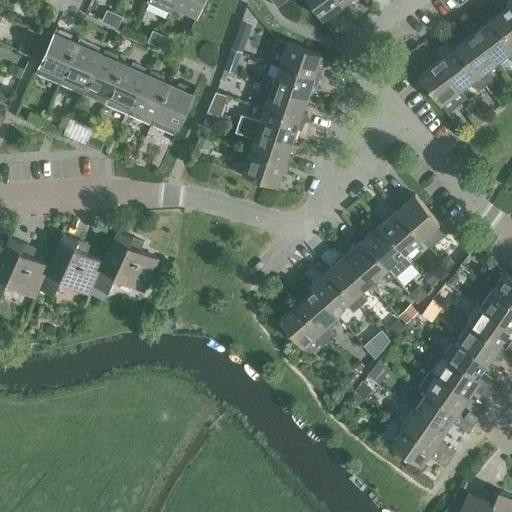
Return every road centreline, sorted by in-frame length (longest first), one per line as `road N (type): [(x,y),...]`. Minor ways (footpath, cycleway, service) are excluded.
road 1 (residential): [(297,229),(201,197),(0,198)]
road 2 (residential): [(511,232),(390,113)]
road 3 (residential): [(297,229),(390,113)]
road 4 (residential): [(390,113),(361,70),(359,49),(368,32),(413,0)]
